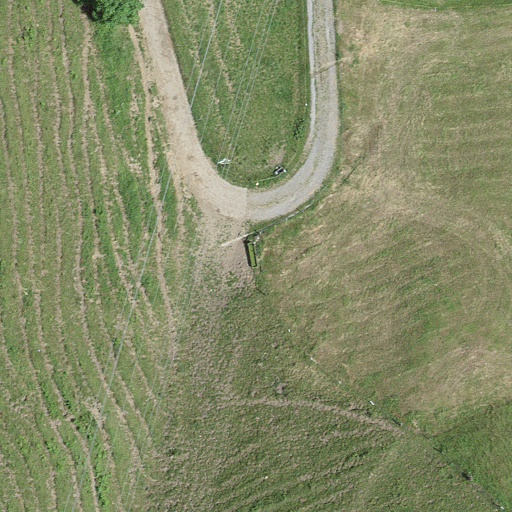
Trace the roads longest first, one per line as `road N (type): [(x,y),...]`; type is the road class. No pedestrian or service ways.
road 1 (track): [(256,209),(313,188),(332,131),(328,0)]
road 2 (track): [(155,0),(189,144),(212,191),(256,209)]
